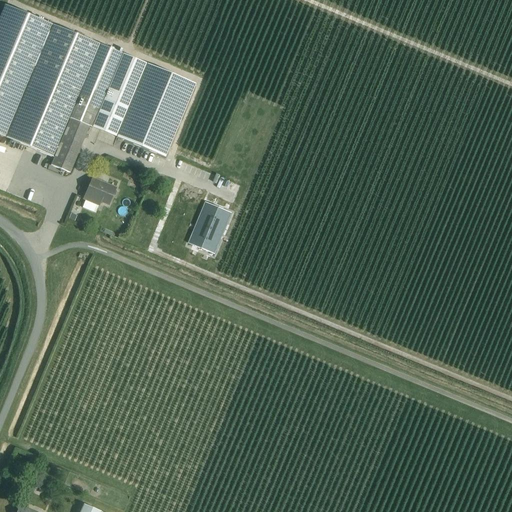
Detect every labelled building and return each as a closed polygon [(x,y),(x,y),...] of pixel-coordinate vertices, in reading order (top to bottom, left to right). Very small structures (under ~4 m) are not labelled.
[(91,128),(105,95),(104,95),(122,54),(6,4),(0,17),(0,134),(54,158),(70,119),(89,127),(91,128)] [(113,99),(111,103),(128,110),(116,138),(164,158),(195,85),(122,54),(104,95),(105,95),(113,99)] [(54,158),(50,165),(69,173),(89,127),(70,119),(54,158)] [(152,175),(148,185),(170,194),(176,179),(173,178),(169,177),(163,176),(157,175),(152,175)] [(108,205),(115,188),(92,178),(83,199),(98,206),(100,202),(108,205)] [(181,182),(175,197),(201,208),(207,192),(181,182)] [(148,185),(140,203),(162,212),(170,194),(148,185)] [(175,197),(168,214),(194,224),(201,208),(175,197)] [(140,203),(133,222),(155,231),(162,212),(140,203)] [(189,244),(215,255),(232,214),(207,203),(189,244)] [(168,214),(161,233),(186,243),(194,224),(168,214)] [(133,222),(124,243),(146,252),(155,231),(133,222)] [(161,233),(154,248),(180,259),(186,243),(161,233)]
